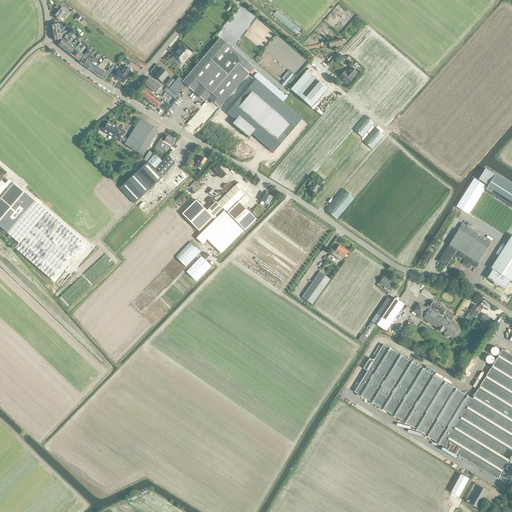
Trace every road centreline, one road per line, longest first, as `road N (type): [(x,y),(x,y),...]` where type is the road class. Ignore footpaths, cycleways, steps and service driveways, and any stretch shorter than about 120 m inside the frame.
road 1 (unclassified): [(511,315),(463,281),(391,263),(160,120)]
road 2 (residential): [(122,96),(202,0)]
